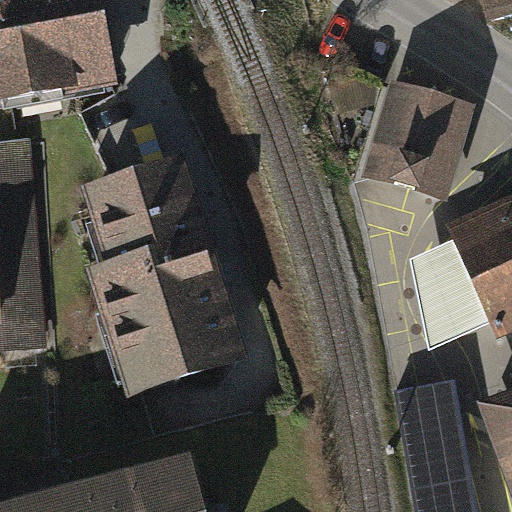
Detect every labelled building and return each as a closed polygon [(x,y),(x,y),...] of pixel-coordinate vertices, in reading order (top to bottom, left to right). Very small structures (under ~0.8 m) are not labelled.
[(0,0),(0,101),(124,76),(108,0),(0,0)] [(511,0),(484,0),(493,31),(511,25),(511,0)] [(478,112),(393,86),(364,182),(449,208),(478,112)] [(0,331),(1,331),(4,363),(54,358),(35,153),(0,156),(0,331)] [(245,373),(187,177),(90,206),(111,275),(94,280),(131,407),(245,373)] [(511,204),(448,233),(455,248),(492,329),(499,345),(511,339),(511,204)] [(446,350),(492,329),(455,248),(421,263),(412,267),(431,357),(446,350)] [(480,511),(459,391),(399,402),(418,511),(480,511)] [(511,398),(480,410),(511,497),(511,398)] [(1,494),(0,494),(0,511),(208,511),(192,457),(8,511),(1,494)]
